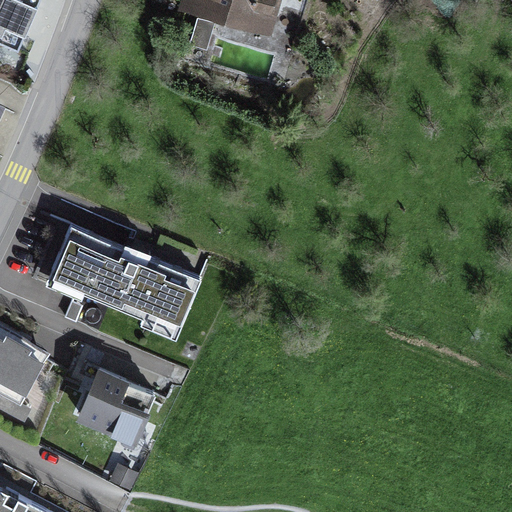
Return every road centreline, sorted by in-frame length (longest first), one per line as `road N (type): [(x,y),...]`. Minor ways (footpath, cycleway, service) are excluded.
road 1 (residential): [(87,0),(0,214)]
road 2 (residential): [(119,502),(0,439)]
